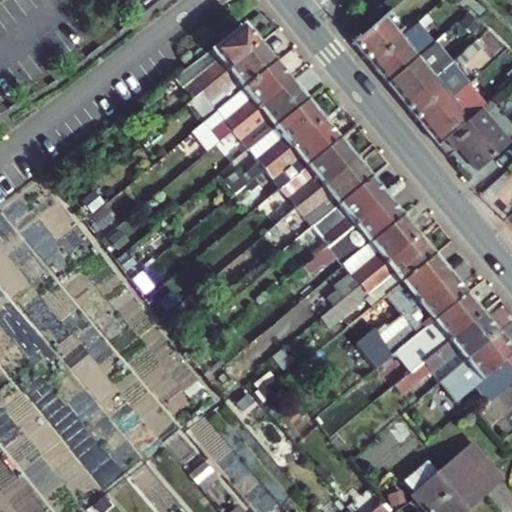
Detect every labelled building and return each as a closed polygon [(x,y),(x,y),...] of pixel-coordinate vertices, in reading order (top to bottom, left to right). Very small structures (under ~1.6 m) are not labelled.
[(358,43),(375,64),(405,36),(388,16),(358,43)] [(196,96),(204,89),(262,41),(246,22),(179,75),(196,96)] [(405,36),(375,64),(391,83),(438,42),(421,23),(405,36)] [(483,37),(462,55),(468,62),(489,44),(483,37)] [(219,109),(278,61),(262,41),(204,89),(208,95),(203,99),(209,106),(213,102),(219,109)] [(438,42),(391,83),(408,103),(455,61),(438,42)] [(408,103),(424,122),(455,96),(462,90),(471,82),(475,79),(458,59),(455,61),(408,103)] [(230,122),(235,128),(293,80),(278,61),(219,109),(225,116),(220,120),(225,126),(230,122)] [(293,80),(235,128),(215,144),(225,156),(245,140),(251,148),(310,100),(293,80)] [(441,142),(449,136),(471,117),(483,107),(489,102),(471,82),(462,90),(455,96),(424,122),(441,142)] [(325,119),(310,100),(251,148),(257,154),(235,172),(245,185),(325,119)] [(495,157),(501,152),(511,142),(511,139),(483,107),(471,117),(482,131),(476,136),(492,155),(493,154),(495,157)] [(471,117),(449,136),(460,149),(462,147),(478,166),(492,155),(476,136),(482,131),(471,117)] [(283,187),(341,139),(325,119),(245,185),(255,197),(277,179),(283,187)] [(357,158),(341,139),(283,187),(290,195),(281,202),(290,213),(357,158)] [(492,155),(478,166),(481,169),(495,157),(493,154),(492,155)] [(357,158),(290,213),(297,221),(305,214),(314,225),(373,177),(357,158)] [(314,225),(330,245),(389,197),(373,177),(314,225)] [(389,197),(330,245),(303,267),(312,277),(339,255),(345,263),(371,242),(404,215),(389,197)] [(404,215),(371,242),(378,251),(352,271),(338,283),(342,288),(329,299),(334,305),(420,235),(404,215)] [(420,235),(334,305),(343,316),(370,294),(377,303),(436,254),(420,235)] [(378,251),(371,242),(345,263),(352,271),(378,251)] [(374,305),(389,323),(451,273),(436,254),(377,303),(374,305)] [(451,273),(389,323),(390,325),(379,333),(392,357),(409,343),(435,321),(468,294),(451,273)] [(413,371),(424,363),(484,313),(468,294),(435,321),(442,330),(416,351),(404,360),(413,371)] [(460,353),(466,361),(500,333),(484,313),(424,363),(433,374),(460,353)] [(442,330),(435,321),(409,343),(416,351),(442,330)] [(370,374),(392,357),(379,333),(375,329),(350,350),(356,358),(364,367),(370,374)] [(488,399),(511,379),(511,347),(500,333),(466,361),(440,382),(456,402),(475,386),(488,399)] [(433,374),(440,382),(466,361),(460,353),(433,374)] [(364,367),(356,358),(344,368),(353,377),(364,367)] [(364,367),(353,377),(358,384),(370,374),(364,367)] [(414,494),(413,495),(427,511),(451,511),(463,502),(466,506),(501,475),(473,443),(437,474),(427,461),(403,482),(414,494)] [(354,491),(369,509),(377,502),(362,484),(354,491)] [(458,511),(466,506),(463,502),(451,511),(458,511)]
